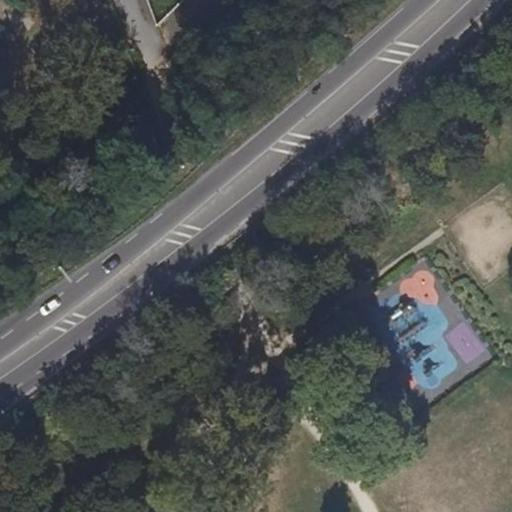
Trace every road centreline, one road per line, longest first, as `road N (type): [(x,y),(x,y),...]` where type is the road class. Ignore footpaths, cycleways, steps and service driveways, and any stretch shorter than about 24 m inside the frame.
road 1 (primary): [(0,387),(306,157),(485,0)]
road 2 (primary): [(424,0),(152,234),(0,349)]
road 3 (track): [(149,142),(149,47),(131,0)]
